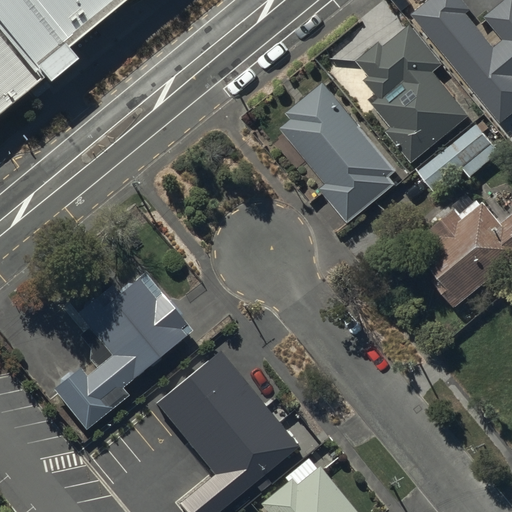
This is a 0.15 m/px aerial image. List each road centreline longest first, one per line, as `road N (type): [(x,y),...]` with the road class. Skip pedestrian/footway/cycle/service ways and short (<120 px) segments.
road 1 (residential): [(0,227),(277,0)]
road 2 (residential): [(264,252),(477,511)]
